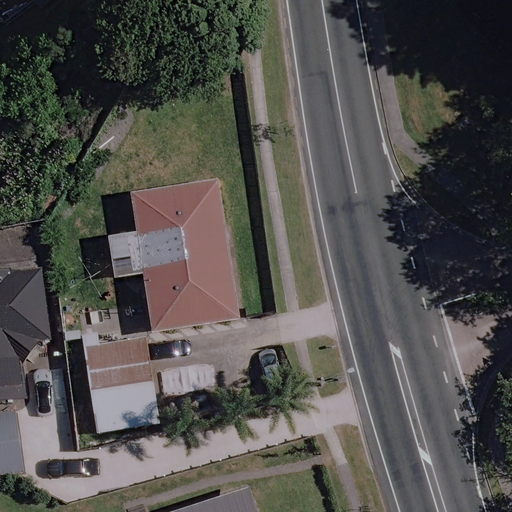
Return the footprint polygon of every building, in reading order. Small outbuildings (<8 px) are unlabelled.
[(52,0),(24,0),(37,14),(52,0)] [(216,186),(128,199),(149,339),(236,327),(216,186)] [(7,277),(0,277),(0,407),(19,405),(15,374),(36,347),(47,346),(37,277),(8,281),(7,277)] [(143,344),(84,353),(96,437),(155,429),(143,344)] [(12,415),(0,416),(0,479),(21,477),(12,415)] [(249,511),(245,496),(195,511),(249,511)]
